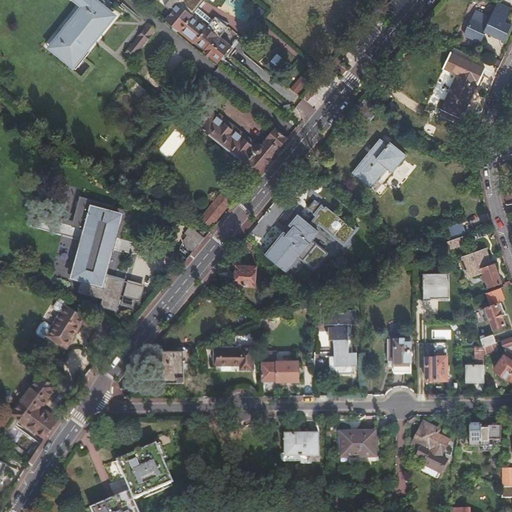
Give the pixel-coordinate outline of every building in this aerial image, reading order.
[(70,0),(77,6),(57,29),(60,31),(54,38),(45,48),(55,57),(52,60),(59,65),(61,63),(68,69),(84,51),(81,49),(101,27),(99,25),(108,14),(98,6),(101,3),(97,0),(70,0)] [(168,0),(164,5),(171,11),(164,20),(172,26),(173,28),(176,31),(178,31),(180,32),(182,29),(205,48),(203,50),(218,62),(231,45),(220,36),(228,26),(226,24),(216,16),(215,15),(212,19),(209,22),(206,25),(192,14),(194,11),(197,7),(203,0),(168,0)] [(497,2),(494,9),(507,15),(511,8),(497,2)] [(212,19),(197,7),(194,11),(209,22),(212,19)] [(507,15),(494,9),(489,19),(474,11),(464,32),(482,40),(486,31),(503,39),(510,25),(504,22),(507,15)] [(150,23),(123,56),(130,61),(157,28),(150,23)] [(368,24),(356,37),(369,48),(380,34),(368,24)] [(461,32),(458,39),(468,44),(471,37),(461,32)] [(54,38),(50,34),(41,45),(45,48),(54,38)] [(459,73),(442,109),(463,118),(486,67),(452,50),(445,66),(459,73)] [(313,72),(307,67),(291,87),(297,92),(313,72)] [(367,98),(357,109),(371,121),(380,109),(367,98)] [(199,121),(259,171),(288,136),(276,126),(258,146),(211,108),(199,121)] [(159,151),(171,159),(185,137),(173,130),(159,151)] [(361,168),(357,172),(373,187),(392,165),(397,168),(406,158),(391,145),(389,147),(381,141),(359,166),(361,168)] [(219,195),(229,203),(245,184),(235,176),(219,195)] [(328,189),(316,179),(305,191),(318,202),(328,189)] [(58,182),(49,221),(88,230),(93,207),(122,213),(116,236),(122,237),(130,205),(81,194),(82,188),(58,182)] [(213,223),(229,203),(219,195),(203,215),(213,223)] [(164,199),(162,206),(192,215),(194,209),(164,199)] [(122,213),(93,207),(88,230),(86,241),(77,277),(105,284),(107,274),(116,236),(122,213)] [(292,222),(296,226),(288,235),(284,232),(269,250),(287,266),(297,255),(313,269),(334,245),(299,215),(292,222)] [(445,225),(450,239),(464,235),(459,221),(445,225)] [(288,235),(296,226),(292,222),(284,232),(288,235)] [(192,232),(181,238),(188,251),(199,246),(192,232)] [(464,235),(450,239),(449,240),(451,246),(467,241),(465,234),(464,235)] [(240,240),(238,242),(249,251),(254,246),(243,236),(240,240)] [(59,276),(76,280),(74,290),(105,297),(103,304),(119,308),(121,301),(133,303),(136,294),(142,295),(145,283),(107,274),(105,284),(77,277),(86,241),(68,237),(59,276)] [(488,247),(464,255),(472,276),(486,271),(487,273),(484,274),(486,279),(488,278),(490,284),(504,280),(497,262),(494,263),(488,247)] [(237,264),(235,283),(254,286),(257,266),(237,264)] [(423,299),(449,300),(450,275),(424,275),(423,299)] [(114,318),(98,310),(95,315),(70,298),(71,296),(67,293),(63,294),(59,300),(59,305),(63,307),(54,320),(48,316),(43,317),(38,325),(39,329),(45,333),(47,330),(68,345),(85,319),(90,322),(98,327),(94,333),(107,342),(116,329),(109,325),(114,318)] [(502,302),(488,307),(495,327),(507,323),(503,311),(505,310),(502,302)] [(317,358),(316,368),(332,368),(333,372),(356,373),(356,363),(360,363),(360,353),(356,353),(357,325),(361,325),(361,312),(353,312),(353,315),(345,315),(345,312),(336,312),(336,315),(330,315),(329,326),(342,326),(341,358),(317,358)] [(495,333),(482,336),(484,342),(485,344),(498,340),(495,333)] [(511,335),(501,339),(504,348),(511,347),(511,350),(510,348),(506,352),(496,365),(511,378),(511,335)] [(389,336),(389,357),(396,357),(396,373),(411,373),(411,336),(389,336)] [(242,348),(242,344),(215,344),(215,368),(242,367),(242,362),(221,361),(221,348),(242,348)] [(253,344),(242,344),(242,348),(221,348),(221,361),(242,362),(242,367),(253,367),(253,344)] [(185,349),(164,349),(164,379),(184,380),(185,349)] [(447,356),(427,355),(427,378),(447,377),(447,356)] [(262,360),(263,376),(278,376),(278,379),(299,379),(299,358),(278,358),(278,360),(262,360)] [(485,379),(485,363),(468,363),(468,379),(485,379)] [(45,434),(59,417),(44,404),(61,384),(44,370),(13,407),(45,434)] [(471,444),(502,443),(502,424),(480,424),(480,421),(470,422),(471,444)] [(426,422),(414,443),(427,450),(427,451),(439,459),(450,439),(438,432),(439,429),(426,422)] [(377,429),(343,429),(344,454),(377,453),(377,429)] [(287,430),(287,454),(320,454),(320,430),(287,430)] [(132,486),(91,503),(95,511),(142,511),(136,496),(174,479),(158,439),(140,447),(119,456),(121,461),(132,486)] [(0,481),(9,460),(0,456),(0,481)] [(511,467),(502,468),(502,485),(511,484),(511,467)] [(194,484),(189,504),(201,508),(206,487),(194,484)] [(511,484),(502,485),(503,497),(511,497),(511,484)] [(379,496),(366,498),(367,504),(380,502),(379,496)]
